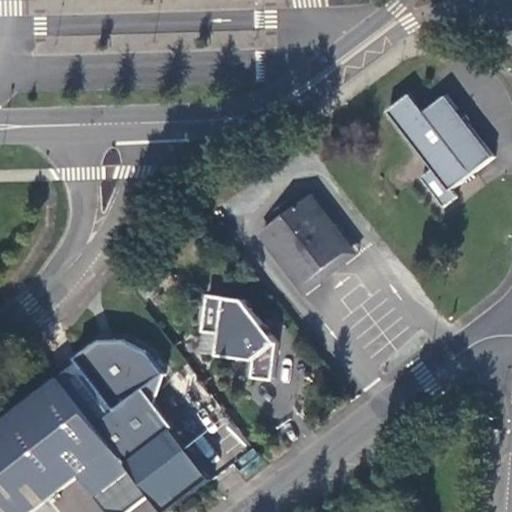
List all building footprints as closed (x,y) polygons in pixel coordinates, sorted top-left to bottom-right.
[(498,155),(452,93),(429,110),(417,93),(393,110),(435,167),(425,176),(449,207),(462,196),(456,188),(498,155)] [(352,247),(310,193),(266,230),(306,282),(316,274),(321,281),(345,262),(340,256),(352,247)] [(280,339),(246,298),(209,292),(205,329),(224,332),(222,352),(256,358),(254,374),(275,378),(280,339)] [(119,407),(101,423),(132,463),(178,425),(149,386),(168,370),(152,349),(143,356),(128,337),(112,350),(103,339),(81,357),(119,407)] [(101,423),(76,390),(0,447),(0,511),(31,511),(83,473),(111,510),(127,511),(128,511),(154,493),(132,463),(101,423)]
